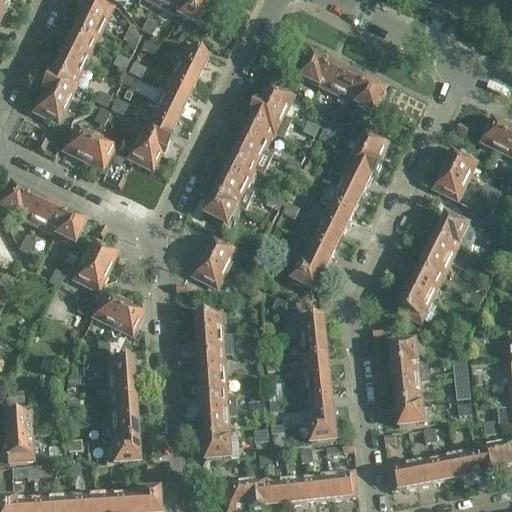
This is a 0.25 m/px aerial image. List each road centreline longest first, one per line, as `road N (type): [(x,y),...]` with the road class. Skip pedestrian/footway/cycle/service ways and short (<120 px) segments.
road 1 (residential): [(380,511),(357,289),(466,72)]
road 2 (residential): [(175,511),(158,237)]
road 3 (residential): [(158,237),(275,0)]
road 4 (residential): [(158,237),(0,162)]
road 5 (unclassified): [(466,72),(320,0)]
road 6 (residential): [(0,113),(51,0)]
